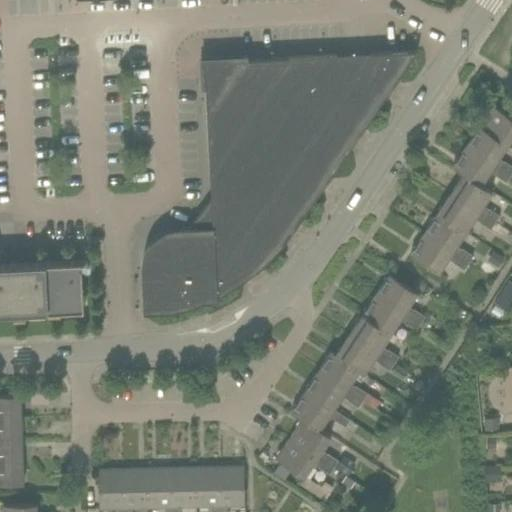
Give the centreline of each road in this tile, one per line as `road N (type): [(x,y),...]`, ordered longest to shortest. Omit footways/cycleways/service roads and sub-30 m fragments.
road 1 (tertiary): [(255,332),(274,317),(459,47)]
road 2 (residential): [(118,350),(109,199),(59,200)]
road 3 (residential): [(51,12),(59,200)]
road 4 (residential): [(269,511),(255,332)]
road 5 (tertiary): [(118,350),(255,332)]
